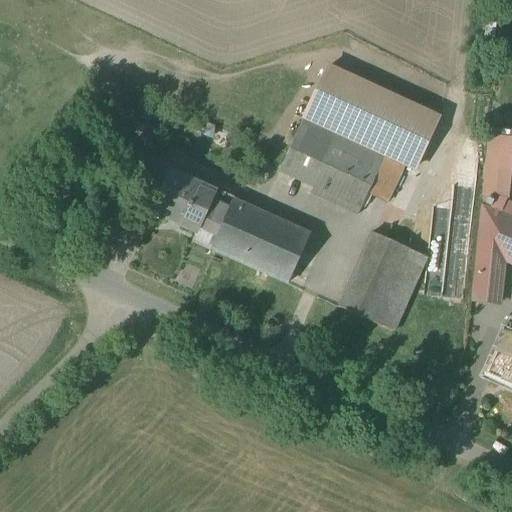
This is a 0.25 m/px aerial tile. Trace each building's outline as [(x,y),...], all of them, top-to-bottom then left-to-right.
[(437,119),(327,68),(278,171),(313,188),(310,194),(357,216),(367,196),(386,204),(404,166),(413,170),(437,119)] [(511,221),(502,217),(508,201),(511,160),(488,158),(483,208),(475,278),(473,302),(499,305),(503,261),(511,264),(511,221)] [(214,195),(169,174),(151,213),(196,233),(199,227),(217,236),(229,211),(210,202),(214,195)] [(232,203),(229,211),(217,236),(210,251),(286,285),(308,237),(232,203)] [(426,259),(371,234),(337,308),(392,333),(426,259)] [(511,338),(504,335),(486,376),(511,387),(511,338)]
